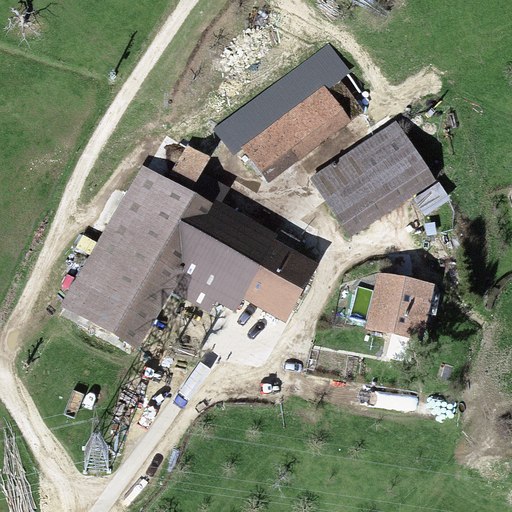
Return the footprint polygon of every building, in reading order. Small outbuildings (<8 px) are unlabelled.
[(322,74),(228,141),(261,188),(356,121),(322,74)] [(394,131),(315,182),(352,240),(432,189),(394,131)] [(185,153),(171,176),(191,188),(205,166),(185,153)] [(141,174),(64,306),(138,349),(171,293),(210,315),(218,302),(237,314),(244,303),(280,324),(310,273),(141,174)] [(410,289),(377,283),(366,338),(398,345),(410,289)]
